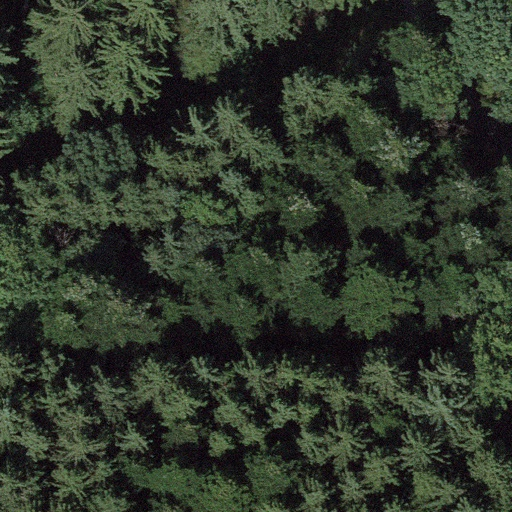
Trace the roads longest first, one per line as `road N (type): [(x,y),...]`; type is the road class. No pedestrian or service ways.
road 1 (track): [(511,377),(323,398),(0,398)]
road 2 (track): [(0,202),(419,22)]
road 3 (track): [(511,149),(419,22)]
